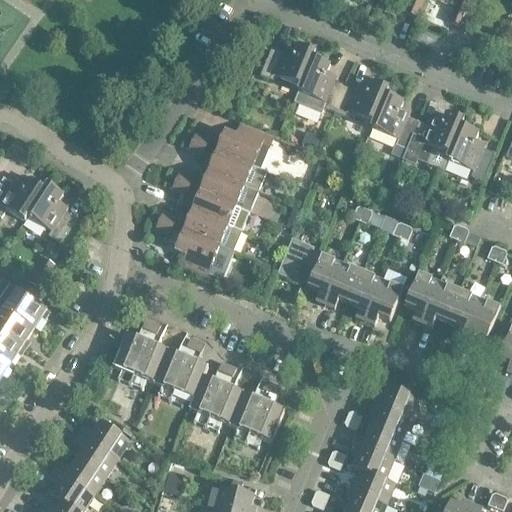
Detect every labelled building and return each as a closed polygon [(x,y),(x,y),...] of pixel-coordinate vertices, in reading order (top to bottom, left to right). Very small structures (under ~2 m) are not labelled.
[(410,0),(404,15),(417,20),(425,0),(410,0)] [(428,0),(440,5),(441,2),(455,8),(448,24),(461,29),(470,7),(475,9),(478,0),(428,0)] [(481,39),(475,54),(489,54),(493,43),(481,39)] [(489,54),(486,59),(496,63),(498,56),(497,56),(501,47),(493,43),(489,54)] [(300,89),(312,61),(315,55),(297,48),(294,55),(284,51),(283,54),(271,50),(260,78),(272,83),(274,78),(300,89)] [(334,115),(345,87),(335,82),(336,80),(326,76),(329,68),(312,61),(300,89),(293,104),(320,115),(322,110),(334,115)] [(373,126),(385,97),(386,98),(388,92),(370,85),(367,92),(357,88),(356,91),(345,87),(334,115),(345,120),(347,115),(373,126)] [(409,117),(399,113),(403,105),(386,98),(385,97),(373,126),(370,131),(397,142),(395,147),(407,152),(418,124),(408,119),(409,117)] [(449,157),(460,129),(461,129),(463,123),(445,116),(442,124),(433,120),(429,128),(418,124),(407,152),(403,162),(414,166),(416,161),(442,172),(446,162),(448,157),(449,157)] [(265,174),(273,154),(269,152),(274,140),(240,126),(236,138),(225,133),(216,154),(265,174)] [(483,151),(484,148),(475,144),(478,136),(461,129),(460,129),(449,157),(448,157),(446,162),(472,174),(470,178),(483,184),(495,155),(483,151)] [(205,149),(209,141),(195,135),(191,143),(205,149)] [(188,152),(202,158),(205,149),(191,143),(188,152)] [(266,174),(265,174),(216,154),(208,174),(257,194),(266,174)] [(200,194),(249,214),(257,194),(208,174),(200,194)] [(189,189),(192,181),(178,175),(175,183),(189,189)] [(0,219),(1,220),(6,212),(24,224),(28,219),(45,193),(44,192),(28,182),(24,189),(15,184),(13,186),(3,180),(0,184),(0,219)] [(175,183),(171,192),(185,198),(189,189),(175,183)] [(337,186),(335,190),(343,194),(347,186),(342,184),(337,186)] [(351,185),(347,195),(356,199),(360,189),(351,185)] [(63,198),(47,187),(44,192),(45,193),(28,219),(51,234),(48,238),(59,246),(76,220),(66,213),(67,211),(59,205),(63,198)] [(192,213),(241,234),(249,214),(200,194),(192,213)] [(356,210),(352,221),(360,224),(365,211),(360,209),(356,210)] [(372,216),(370,213),(365,211),(360,224),(367,227),(372,216)] [(219,249),(232,254),(241,234),(192,213),(183,234),(219,249)] [(172,229),(176,221),(162,215),(158,223),(172,229)] [(287,225),(286,229),(295,233),(299,224),(294,222),(287,225)] [(158,223),(155,232),(169,237),(172,229),(158,223)] [(396,226),(392,237),(400,240),(405,227),(400,225),(396,226)] [(412,233),(410,230),(405,227),(400,240),(407,243),(412,233)] [(461,229),(456,227),(453,229),(449,239),(456,242),(461,229)] [(456,242),(464,246),(468,235),(467,231),(461,229),(456,242)] [(183,234),(175,254),(186,259),(181,270),(206,281),(219,249),(183,234)] [(301,287),(296,299),(304,303),(309,290),(322,258),(312,253),(314,250),(292,241),(281,266),(278,273),(277,277),(301,287)] [(241,252),(247,266),(262,260),(256,245),(241,252)] [(491,250),(486,261),(494,264),(499,251),(494,249),(491,250)] [(506,256),(504,253),(499,251),(494,264),(502,267),(506,256)] [(309,290),(319,294),(315,304),(325,308),(342,266),(322,258),(309,290)] [(54,267),(44,261),(28,284),(38,291),(54,267)] [(275,264),(272,271),(278,273),(281,266),(275,264)] [(325,308),(334,312),(338,302),(349,306),(362,274),(342,266),(325,308)] [(272,271),(269,278),(275,280),(277,277),(278,273),(272,271)] [(349,306),(359,311),(355,321),(365,325),(382,282),(362,274),(349,306)] [(416,313),(412,323),(422,326),(439,284),(418,276),(405,308),(416,313)] [(365,325),(374,329),(378,319),(390,323),(403,291),(382,282),(365,325)] [(435,320),(446,325),(459,293),(439,284),(422,326),(431,330),(435,320)] [(9,288),(0,301),(0,307),(5,311),(34,331),(46,312),(17,293),(9,288)] [(452,339),(461,343),(479,301),(459,293),(446,325),(456,329),(452,339)] [(471,347),(475,337),(487,342),(500,309),(479,301),(461,343),(471,347)] [(0,333),(22,348),(34,331),(5,311),(0,318),(0,333)] [(113,369),(154,386),(167,354),(157,350),(165,331),(145,323),(137,342),(126,337),(113,369)] [(511,376),(511,327),(498,360),(510,364),(506,374),(511,376)] [(0,333),(0,359),(10,366),(22,348),(0,333)] [(193,402),(202,380),(204,380),(208,371),(197,366),(205,347),(185,339),(177,358),(167,354),(154,386),(193,402)] [(0,359),(0,381),(10,366),(0,359)] [(213,384),(204,380),(202,380),(193,402),(189,412),(230,429),(243,397),(233,392),(241,373),(240,373),(221,365),(213,384)] [(243,397),(230,429),(271,446),(284,413),(273,409),(281,390),(261,382),(253,401),(243,397)] [(418,402),(409,398),(412,390),(403,386),(399,394),(386,389),(381,400),(376,399),(373,408),(410,423),(418,402)] [(369,430),(401,443),(410,423),(373,408),(369,417),(373,419),(369,430)] [(132,410),(127,420),(134,424),(139,413),(132,410)] [(352,414),(348,415),(346,420),(359,426),(362,418),(352,414)] [(346,429),(356,433),(359,426),(346,420),(344,426),(346,429)] [(83,428),(77,437),(117,463),(130,444),(100,425),(94,435),(83,428)] [(356,448),(393,463),(401,443),(369,430),(365,440),(360,438),(356,448)] [(82,452),(76,462),(105,481),(117,463),(77,437),(71,445),(82,452)] [(362,475),(363,473),(385,482),(393,463),(356,448),(352,457),(357,459),(352,471),(362,475)] [(335,454),(331,455),(329,460),(342,466),(345,458),(335,454)] [(329,469),(339,473),(342,466),(329,460),(327,465),(329,469)] [(59,464),(53,473),(93,499),(105,481),(76,462),(70,471),(59,464)] [(428,470),(425,477),(438,483),(441,476),(428,470)] [(60,505),(61,503),(75,511),(84,511),(93,499),(53,473),(48,481),(58,488),(52,499),(60,505)] [(363,473),(362,475),(358,484),(353,482),(349,492),(386,507),(395,486),(385,482),(363,473)] [(220,489),(214,511),(216,511),(255,511),(250,511),(253,499),(240,495),(242,486),(232,483),(232,482),(221,479),(218,489),(220,489)] [(420,490),(417,496),(425,499),(427,493),(420,490)] [(346,511),(384,511),(386,507),(349,492),(345,501),(350,503),(346,511)] [(326,505),(329,498),(318,493),(315,495),(313,500),(326,505)] [(500,498),(495,496),(491,497),(487,508),(494,511),(500,498)] [(162,498),(158,511),(168,511),(172,501),(162,498)] [(386,511),(421,511),(423,507),(390,498),(386,511)] [(494,511),(497,511),(502,511),(507,504),(505,500),(500,498),(494,511)] [(313,500),(311,505),(312,509),(320,511),(323,511),(326,505),(313,500)] [(75,511),(61,503),(60,505),(55,511),(52,511),(44,506),(39,511),(75,511)]
